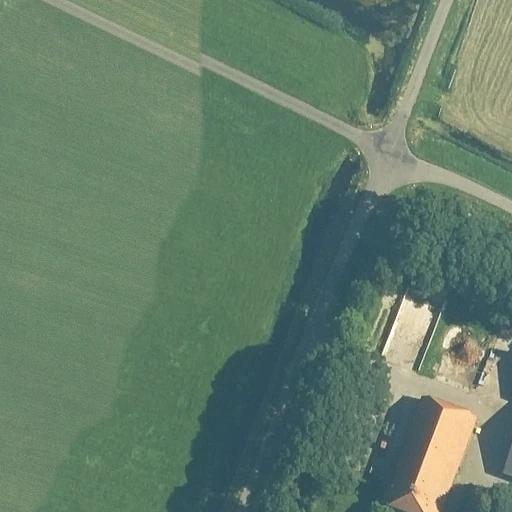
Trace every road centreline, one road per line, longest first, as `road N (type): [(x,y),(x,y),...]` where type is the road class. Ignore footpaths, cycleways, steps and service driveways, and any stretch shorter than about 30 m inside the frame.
road 1 (unclassified): [(244,511),(388,154)]
road 2 (unclassified): [(388,154),(72,0)]
road 3 (unclassified): [(388,154),(447,0)]
road 4 (unclassified): [(511,215),(388,154)]
